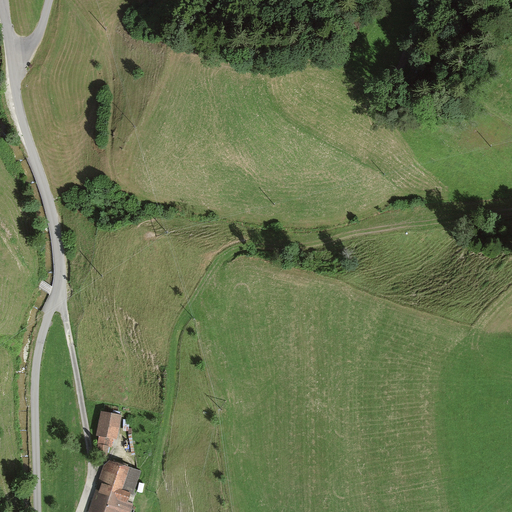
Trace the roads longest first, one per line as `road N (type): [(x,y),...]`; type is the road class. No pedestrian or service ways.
road 1 (track): [(144,511),(175,337),(219,259),(246,246),(511,213)]
road 2 (unclassified): [(12,53),(60,273),(36,370),(38,511)]
road 3 (track): [(59,290),(92,466),(79,511)]
